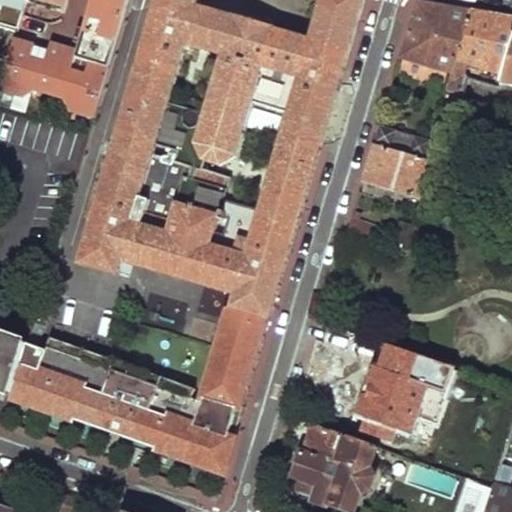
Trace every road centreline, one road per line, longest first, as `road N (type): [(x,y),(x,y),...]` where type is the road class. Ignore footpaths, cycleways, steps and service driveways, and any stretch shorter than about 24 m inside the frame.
road 1 (residential): [(390,0),(239,511)]
road 2 (residential): [(0,445),(189,511)]
